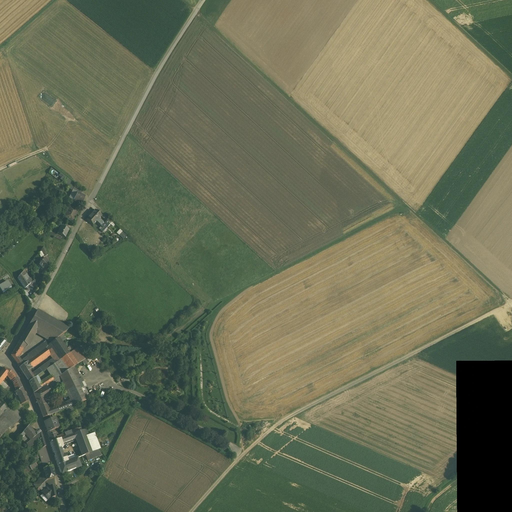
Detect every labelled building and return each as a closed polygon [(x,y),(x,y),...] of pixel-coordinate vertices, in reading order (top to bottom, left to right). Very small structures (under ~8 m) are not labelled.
[(72,190),(75,186),(62,175),(60,178),(69,186),(68,188),(72,190)] [(82,191),(75,186),(72,190),(74,191),(77,192),(80,194),(82,191)] [(72,190),(68,197),(73,199),(77,192),(74,191),(72,190)] [(80,194),(77,192),(73,199),(73,200),(81,204),(85,196),(80,194)] [(77,210),(69,206),(66,213),(68,214),(66,217),(73,221),(75,217),(74,216),(77,210)] [(101,216),(95,210),(89,217),(95,222),(98,219),(101,216)] [(95,222),(89,217),(86,220),(92,225),(95,222)] [(102,223),(99,226),(100,227),(102,229),(108,222),(105,219),(102,223)] [(102,229),(100,227),(99,229),(102,232),(110,224),(109,223),(108,222),(102,229)] [(68,231),(60,227),(59,231),(56,235),(63,238),(64,239),(68,231)] [(128,237),(119,229),(116,232),(123,239),(128,237)] [(61,242),(63,238),(56,235),(49,231),(48,235),(61,242)] [(45,259),(36,266),(39,270),(41,268),(43,271),(44,270),(45,271),(45,270),(45,269),(50,266),(47,263),(45,259)] [(27,275),(24,270),(18,277),(21,282),(25,279),(23,277),(27,275)] [(33,289),(35,287),(34,281),(32,282),(30,278),(26,281),(27,282),(23,285),(25,288),(28,286),(32,290),(33,289)] [(0,289),(2,292),(11,288),(7,282),(0,285),(0,289)] [(69,328),(37,309),(35,313),(66,332),(69,328)] [(66,332),(35,313),(29,325),(36,329),(55,340),(58,338),(66,332)] [(36,329),(29,325),(19,342),(25,345),(26,346),(36,329)] [(66,349),(58,338),(55,340),(48,345),(59,361),(69,354),(66,349)] [(25,345),(19,342),(10,356),(15,362),(18,357),(25,345)] [(45,342),(35,350),(38,354),(45,349),(48,346),(45,342)] [(30,360),(26,363),(30,368),(47,356),(48,355),(45,349),(38,354),(35,357),(30,360)] [(73,351),(69,354),(77,365),(82,361),(83,360),(79,354),(75,349),(73,351)] [(84,350),(79,354),(83,360),(89,356),(84,350)] [(69,354),(59,361),(62,364),(64,368),(67,372),(70,370),(74,367),(77,365),(69,354)] [(83,360),(82,361),(85,365),(92,360),(89,356),(83,360)] [(20,362),(18,357),(15,362),(19,368),(26,363),(30,360),(28,357),(20,362)] [(39,369),(41,373),(46,370),(56,363),(52,357),(37,368),(39,370),(39,369)] [(56,363),(46,370),(49,373),(50,372),(62,364),(59,361),(56,363)] [(19,368),(18,369),(25,379),(30,376),(27,372),(31,369),(30,368),(26,363),(19,368)] [(85,387),(74,367),(70,370),(80,390),(84,388),(85,387)] [(3,368),(0,372),(0,378),(3,381),(6,376),(10,371),(3,368)] [(64,368),(59,371),(56,373),(59,377),(67,372),(64,368)] [(30,376),(25,379),(28,383),(34,378),(41,373),(39,369),(39,370),(30,376)] [(59,377),(62,384),(71,401),(74,406),(85,402),(80,390),(70,370),(59,377)] [(16,378),(10,371),(6,376),(11,382),(16,378)] [(51,377),(40,384),(43,388),(53,381),(51,377)] [(55,380),(45,387),(48,393),(57,387),(62,384),(59,377),(55,380)] [(16,378),(11,382),(16,392),(21,388),(16,378)] [(34,378),(28,383),(32,394),(39,390),(38,385),(34,378)] [(9,389),(2,382),(0,384),(0,387),(5,393),(9,389)] [(62,384),(57,387),(65,403),(71,401),(62,384)] [(45,387),(33,394),(38,408),(44,405),(45,405),(43,400),(50,397),(48,393),(45,387)] [(16,392),(14,393),(15,397),(17,397),(20,405),(28,402),(24,395),(21,388),(16,392)] [(90,399),(84,388),(80,390),(85,402),(90,399)] [(65,403),(62,404),(62,405),(64,410),(68,408),(73,407),(74,406),(71,401),(65,403)] [(6,410),(0,416),(0,423),(2,427),(6,431),(9,428),(10,429),(20,419),(18,416),(19,414),(10,405),(9,407),(6,410)] [(44,405),(38,408),(42,418),(49,416),(47,411),(45,405),(44,405)] [(56,408),(47,411),(49,416),(58,412),(56,408)] [(54,419),(43,423),(47,432),(46,432),(47,433),(53,430),(58,428),(54,419)] [(28,426),(23,432),(25,435),(30,441),(35,436),(36,436),(33,433),(28,426)] [(53,430),(47,433),(50,442),(57,440),(56,437),(53,430)] [(79,432),(73,434),(73,435),(75,439),(81,457),(90,453),(84,438),(82,431),(79,432)] [(36,436),(35,436),(37,441),(38,446),(40,445),(41,449),(45,447),(41,432),(40,433),(36,436)] [(93,434),(87,436),(87,437),(84,438),(90,453),(96,451),(99,450),(97,443),(93,434)] [(64,438),(62,439),(64,443),(75,439),(73,435),(66,437),(64,438)] [(30,441),(25,445),(28,447),(37,441),(35,436),(30,441)] [(56,440),(50,443),(55,457),(61,455),(60,450),(58,445),(56,440)] [(105,440),(97,443),(99,450),(107,447),(105,440)] [(41,449),(37,451),(39,454),(40,457),(41,458),(47,455),(45,447),(41,449)] [(90,453),(81,457),(83,461),(98,455),(96,451),(90,453)] [(35,457),(31,461),(33,462),(34,461),(37,459),(40,457),(39,454),(35,457)] [(61,455),(55,457),(57,466),(64,463),(63,460),(61,455)] [(64,463),(57,466),(61,474),(80,467),(76,459),(74,459),(64,463)] [(24,476),(30,470),(31,471),(37,466),(33,462),(31,461),(30,462),(20,472),(24,476)] [(49,463),(43,465),(44,469),(43,470),(44,476),(45,479),(46,480),(54,477),(49,463)] [(44,476),(43,476),(33,485),(37,489),(38,488),(44,483),(46,480),(45,479),(44,476)] [(44,483),(38,488),(42,493),(48,488),(44,483)] [(53,487),(48,488),(42,493),(48,499),(50,498),(55,497),(53,487)]
